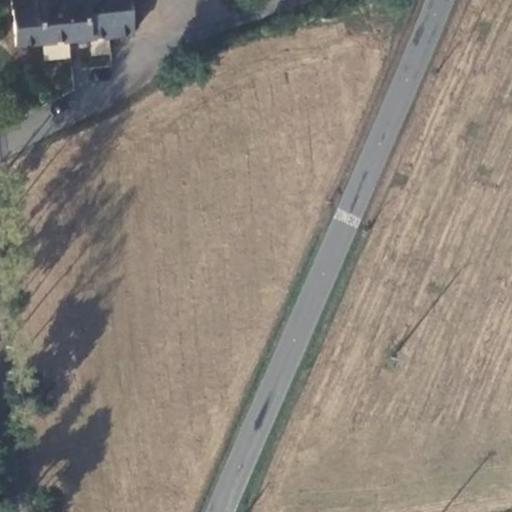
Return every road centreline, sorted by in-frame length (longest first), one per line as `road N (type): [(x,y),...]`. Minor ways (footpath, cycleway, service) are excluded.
road 1 (tertiary): [(442,0),(218,511)]
road 2 (unclassified): [(293,0),(212,33),(0,149)]
